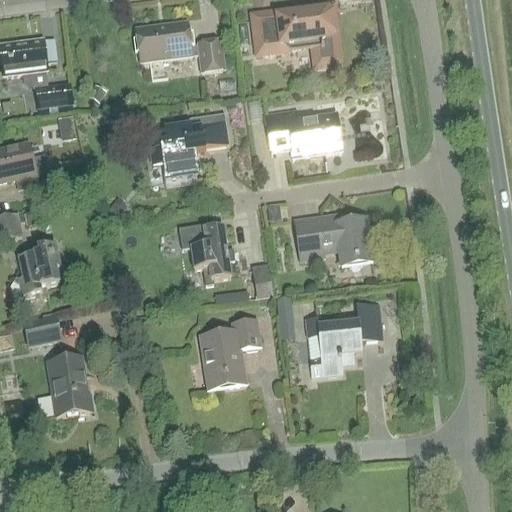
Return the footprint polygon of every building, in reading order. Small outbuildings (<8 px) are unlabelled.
[(335,70),(340,64),(333,6),(251,17),(257,59),(310,52),(313,73),(335,70)] [(199,76),(224,73),(220,44),(187,49),(184,25),(134,32),(138,68),(197,60),(199,76)] [(0,75),(1,81),(22,78),(23,85),(34,93),(37,120),(74,116),(70,88),(47,91),(45,76),(41,43),(0,47),(0,75)] [(291,163),(341,155),(335,118),(297,124),(295,114),(264,119),(271,158),(290,155),(291,163)] [(77,118),(63,120),(66,141),(80,139),(77,118)] [(205,152),(229,148),(224,118),(190,123),(191,129),(164,133),(165,138),(146,140),(150,170),(162,168),(165,183),(198,178),(195,158),(205,157),(205,152)] [(25,194),(52,187),(45,158),(31,161),(28,146),(0,152),(0,184),(22,180),(25,194)] [(37,227),(35,215),(0,221),(0,245),(23,241),(20,226),(26,225),(27,229),(37,227)] [(337,250),(339,257),(341,272),(372,268),(365,224),(335,228),(333,219),(294,225),(300,265),(323,261),(321,252),(337,250)] [(228,266),(234,265),(233,252),(226,253),(222,230),(204,233),(204,229),(196,230),(199,250),(189,252),(193,274),(203,273),(206,290),(213,289),(212,285),(230,282),(228,266)] [(53,274),(58,273),(53,249),(35,252),(35,251),(31,248),(28,252),(30,260),(15,263),(19,281),(12,283),(10,287),(14,290),(16,290),(19,303),(38,299),(38,301),(43,304),(45,303),(43,292),(56,289),(53,274)] [(257,304),(272,301),(267,269),(252,272),(257,304)] [(222,305),(250,300),(249,294),(220,299),(222,305)] [(292,318),(290,301),(277,303),(279,320),(292,318)] [(318,341),(321,362),(309,363),(311,381),(342,377),(341,369),(354,368),(353,358),(362,357),(361,346),(382,344),(379,309),(356,311),(357,326),(318,330),(317,323),(306,324),(308,342),(318,341)] [(28,352),(61,345),(55,319),(22,326),(28,352)] [(242,354),(261,352),(257,326),(232,330),(233,338),(198,343),(206,395),(248,389),(242,354)] [(89,412),(92,411),(90,399),(87,400),(80,363),(47,369),(56,421),(90,415),(89,412)]
